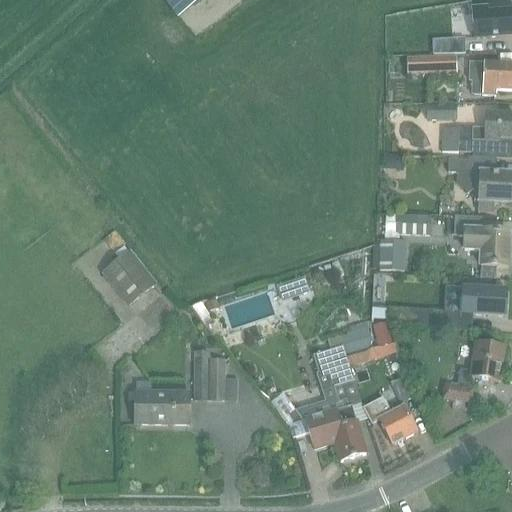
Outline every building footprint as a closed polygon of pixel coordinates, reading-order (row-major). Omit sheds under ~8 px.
[(168,0),(181,17),(203,0),(168,0)] [(487,8),(472,10),(474,41),(489,40),(511,38),(511,11),(488,13),(487,8)] [(465,41),(433,43),(433,57),(466,56),(465,41)] [(407,61),(408,77),(456,75),(456,59),(407,61)] [(473,84),(472,98),(482,98),(496,99),(496,93),(511,93),(511,67),(498,67),(483,66),(483,84),(473,84)] [(457,108),(428,108),(428,122),(457,122),(457,108)] [(473,160),(494,161),(511,161),(511,116),(486,116),(485,131),(460,130),(459,155),(473,156),(473,160)] [(494,161),(473,160),(468,160),(468,163),(449,162),(448,175),(461,175),(461,185),(468,194),(473,190),(475,193),(474,203),(479,203),(478,214),(492,215),(493,205),(511,206),(511,179),(511,177),(493,177),(494,161)] [(107,218),(118,208),(103,192),(92,203),(107,218)] [(379,272),(404,273),(406,243),(400,243),(400,236),(431,238),(431,217),(386,216),(385,242),(381,242),(379,272)] [(465,239),(465,252),(481,253),(480,269),(508,270),(509,235),(485,234),(486,220),(455,219),(454,238),(465,239)] [(102,275),(128,309),(158,286),(131,252),(129,254),(124,248),(115,255),(120,261),(102,275)] [(461,317),(485,318),(505,319),(507,292),(462,290),(461,314),(461,317)] [(388,325),(460,330),(461,317),(461,314),(389,310),(388,325)] [(381,349),(392,346),(385,325),(375,328),(381,349)] [(447,376),(445,387),(443,401),(471,405),(473,391),(470,391),(472,380),(481,381),(481,382),(485,382),(486,382),(499,384),(504,350),(477,346),(473,374),(460,372),(459,378),(447,376)] [(360,402),(343,349),(313,358),(319,375),(316,376),(322,393),(333,389),(338,405),(343,403),(344,407),(360,402)] [(381,356),(391,386),(401,406),(414,401),(406,381),(396,351),(381,356)] [(199,355),(198,401),(228,402),(229,362),(213,361),(213,355),(199,355)] [(418,366),(404,371),(413,397),(427,392),(418,366)] [(135,392),(135,407),(135,427),(189,428),(189,393),(135,392)] [(383,400),(363,410),(372,427),(379,423),(393,448),(417,435),(403,409),(391,415),(383,400)] [(314,452),(335,445),(341,464),(366,457),(356,424),(351,409),(337,414),(337,413),(305,423),(314,452)]
